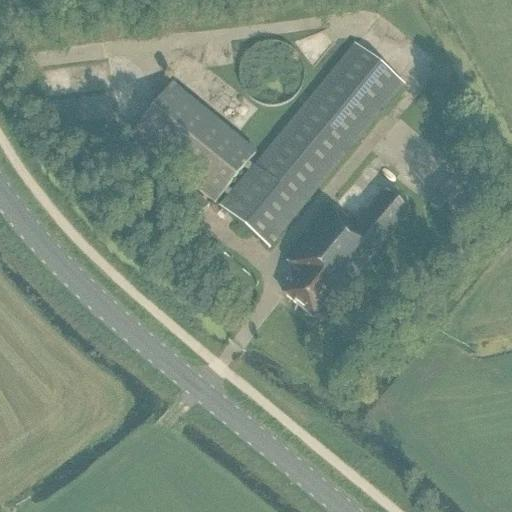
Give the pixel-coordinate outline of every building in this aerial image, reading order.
[(271,107),(276,107),(281,106),(286,104),(290,101),(294,98),(298,94),(300,90),(302,85),(304,80),(304,75),(304,70),(302,65),(300,60),(298,56),(294,52),(290,49),(286,46),(281,44),(276,43),(271,42),(266,43),(261,44),(257,46),(252,49),(248,52),(245,56),(242,60),(240,65),(239,70),(239,75),(239,80),(240,85),(242,90),(245,94),(248,98),(252,101),(257,104),(261,106),(266,107),(271,107)] [(268,248),(403,85),(355,45),(220,208),(268,248)] [(214,204),(256,154),(173,84),(131,134),(214,204)] [(462,234),(494,197),(461,169),(430,207),(462,234)] [(209,206),(191,190),(172,213),(190,229),(209,207),(209,206)] [(301,275),(284,295),(313,320),(328,302),(331,305),(409,212),(386,193),(376,204),(356,228),(332,208),(286,263),(301,275)] [(398,291),(414,272),(401,261),(385,280),(398,291)]
